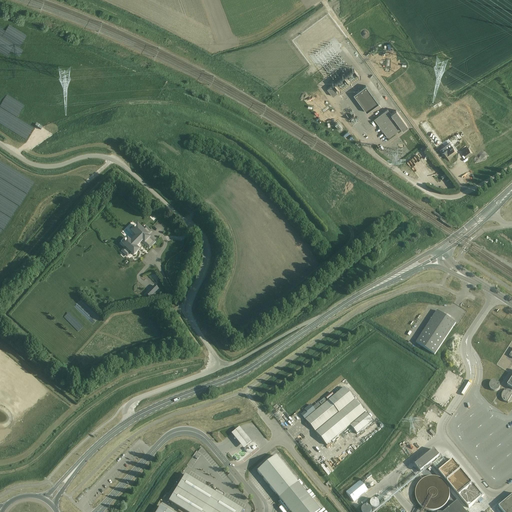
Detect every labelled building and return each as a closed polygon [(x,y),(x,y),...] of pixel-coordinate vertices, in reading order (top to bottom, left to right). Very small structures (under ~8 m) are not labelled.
[(344,76),(334,84),(340,92),(350,85),(360,77),(354,69),(344,76)] [(333,96),(337,93),(332,85),(327,89),(333,96)] [(353,95),(366,112),(379,103),(365,86),(353,95)] [(325,108),(331,103),(321,91),(318,93),(319,95),(316,98),(325,108)] [(314,94),(308,99),(318,113),(323,110),(318,104),(314,99),(316,97),(314,94)] [(402,130),(408,126),(396,110),(391,114),(387,109),(374,119),(388,138),(401,128),(402,130)] [(345,128),(339,120),(334,124),(340,132),(345,128)] [(422,125),(437,147),(442,143),(426,122),(422,125)] [(447,139),(452,144),(456,140),(452,135),(447,139)] [(425,160),(429,157),(422,146),(417,149),(425,160)] [(445,146),(440,149),(443,153),(448,160),(452,156),(457,152),(453,146),(448,149),(447,149),(445,146)] [(469,148),(463,152),(467,157),(472,153),(469,148)] [(127,247),(123,251),(128,256),(131,252),(134,255),(139,250),(136,247),(143,241),(150,249),(155,243),(149,236),(152,233),(147,228),(144,231),(139,226),(137,228),(136,227),(135,229),(133,231),(138,236),(132,242),(129,239),(127,241),(125,242),(124,244),(127,247)] [(154,286),(145,295),(149,298),(157,290),(154,286)] [(437,311),(416,343),(435,355),(455,324),(456,323),(437,311)] [(490,385),(490,387),(490,389),(491,390),(493,391),(495,392),(497,391),(499,390),(500,388),(500,386),(499,384),(498,382),(496,381),(494,381),(492,382),(491,383),(490,385)] [(326,445),(350,426),(357,434),(372,422),(344,388),(316,411),(311,405),(305,410),(306,411),(301,415),(305,420),(326,445)] [(511,391),(511,390),(508,390),(506,390),(504,392),(502,393),(502,396),(502,398),(503,400),(504,402),(507,403),(509,403),(511,402),(511,401),(511,391)] [(299,411),(290,417),(292,419),(301,413),(299,411)] [(239,427),(231,433),(243,448),(251,441),(239,427)] [(370,431),(360,438),(363,442),(373,434),(370,431)] [(447,451),(432,463),(469,509),(484,497),(447,451)] [(337,459),(339,461),(349,455),(347,452),(337,459)] [(257,471),(279,499),(290,511),(318,511),(320,511),(298,483),(276,456),(257,471)] [(336,474),(341,469),(333,460),(328,465),(336,474)] [(242,511),(243,510),(222,497),(223,495),(224,495),(216,490),(215,493),(185,475),(168,504),(169,502),(184,511),(242,511)] [(360,481),(346,493),(353,502),(367,491),(360,481)] [(511,511),(511,496),(499,507),(503,511),(511,511)] [(375,500),(374,501),(372,501),(371,503),(370,505),(371,507),(372,508),(373,509),(375,510),(377,509),(378,508),(379,507),(380,505),(379,503),(378,501),(377,501),(375,500)] [(465,511),(457,502),(445,511),(465,511)]
